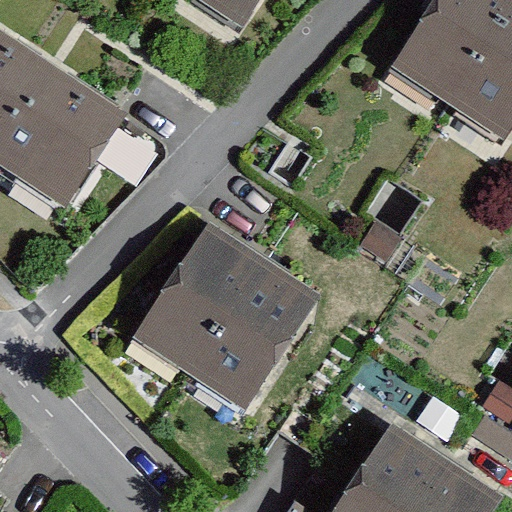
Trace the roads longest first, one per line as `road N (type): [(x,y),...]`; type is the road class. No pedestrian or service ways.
road 1 (residential): [(4,365),(346,0)]
road 2 (residential): [(4,365),(137,511)]
